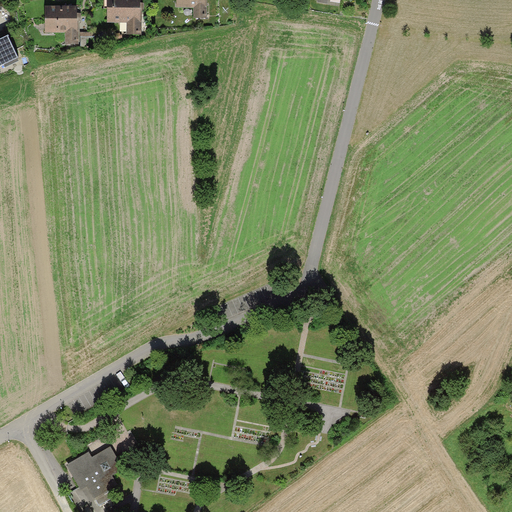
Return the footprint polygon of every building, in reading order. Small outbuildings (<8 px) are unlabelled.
[(142,32),(142,0),(109,0),(110,23),(129,23),(129,32),(142,32)] [(205,20),(204,0),(174,0),(175,10),(190,10),(190,20),(205,20)] [(79,45),(78,8),(48,9),(47,34),(65,34),(65,45),(79,45)] [(8,38),(0,41),(0,65),(17,58),(8,38)] [(85,457),(61,472),(75,496),(81,493),(88,504),(125,483),(106,451),(88,462),(85,457)]
